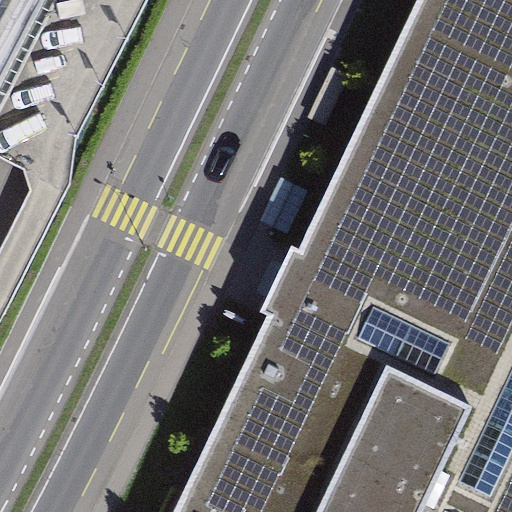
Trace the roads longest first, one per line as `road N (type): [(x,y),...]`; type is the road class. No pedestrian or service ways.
road 1 (secondary): [(56,511),(309,0)]
road 2 (secondary): [(228,0),(0,468)]
